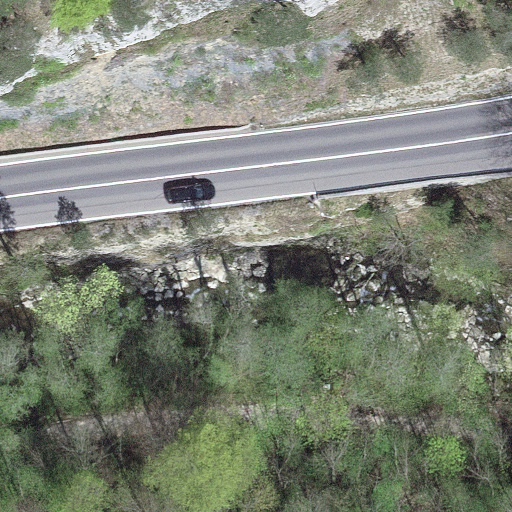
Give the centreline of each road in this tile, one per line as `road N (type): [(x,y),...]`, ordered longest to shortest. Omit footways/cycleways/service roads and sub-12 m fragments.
road 1 (primary): [(0,205),(511,137)]
road 2 (track): [(0,458),(86,433),(511,425)]
